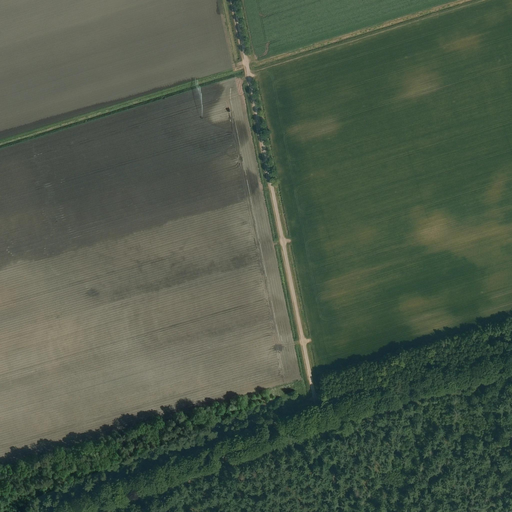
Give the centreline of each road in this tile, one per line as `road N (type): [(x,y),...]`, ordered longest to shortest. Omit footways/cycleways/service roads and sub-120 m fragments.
road 1 (unclassified): [(343,511),(233,0)]
road 2 (track): [(65,511),(318,415),(511,359)]
